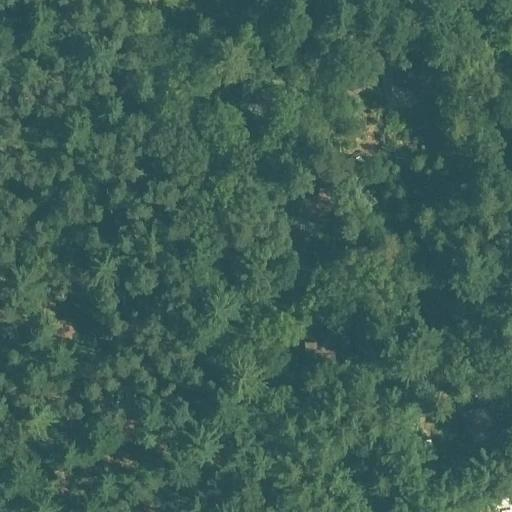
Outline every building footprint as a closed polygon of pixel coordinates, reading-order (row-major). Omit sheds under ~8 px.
[(391,79),(395,100),(426,94),(420,65),(410,66),(411,75),(391,79)] [(248,106),(279,105),(278,79),(268,79),(268,88),(255,88),(255,91),(247,91),(248,106)] [(318,200),(301,198),(300,220),(320,221),(320,225),(329,226),(331,188),(319,188),(318,200)] [(438,330),(453,321),(456,326),(481,310),(469,292),(452,303),(443,289),(421,303),(438,330)] [(325,330),(325,344),(305,345),(306,366),(335,365),(335,346),(349,346),(349,330),(325,330)] [(467,435),(496,429),(491,408),(462,415),(467,435)] [(504,511),(504,510),(511,509),(511,497),(490,501),(491,511),(504,511)]
